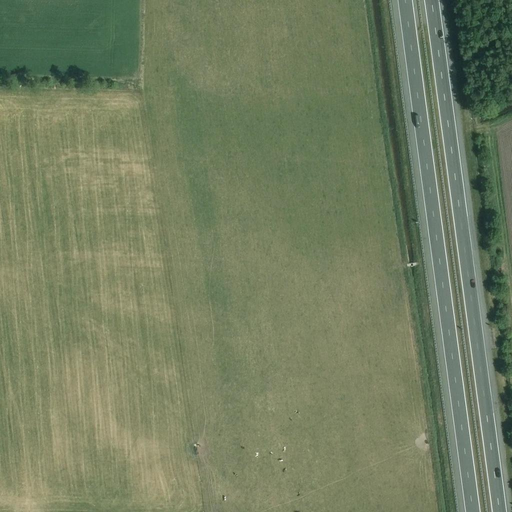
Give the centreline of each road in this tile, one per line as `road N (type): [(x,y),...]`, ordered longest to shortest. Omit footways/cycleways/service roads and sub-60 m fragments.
road 1 (motorway): [(499,511),(432,0)]
road 2 (motorway): [(403,0),(469,511)]
